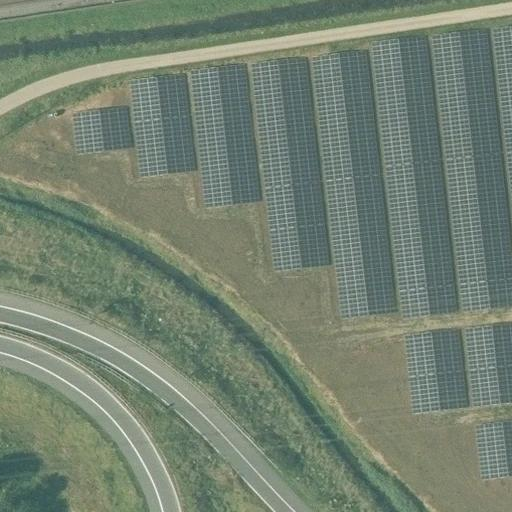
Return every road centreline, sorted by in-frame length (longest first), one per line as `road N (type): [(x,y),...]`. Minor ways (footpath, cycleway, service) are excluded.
road 1 (unclassified): [(511,9),(93,72),(0,109)]
road 2 (motorway): [(285,511),(188,411),(129,364),(0,313)]
road 3 (motorway): [(0,347),(47,364),(106,403),(149,459),(171,511)]
